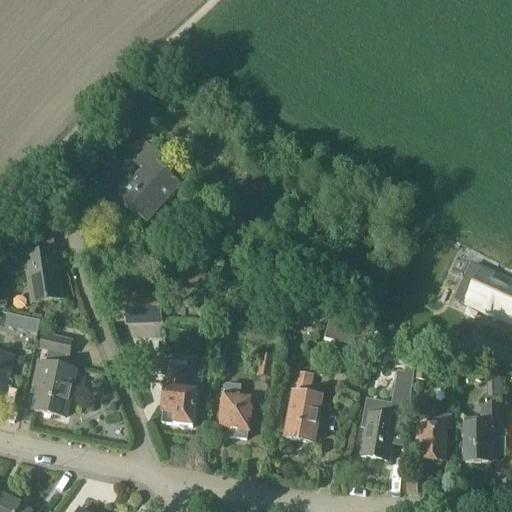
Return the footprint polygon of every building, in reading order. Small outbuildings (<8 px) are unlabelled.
[(139,190),(125,205),(139,217),(140,216),(147,222),(180,185),(162,169),(168,162),(142,138),(126,155),(148,176),(144,181),(139,176),(132,184),(139,190)] [(25,269),(30,305),(61,300),(53,252),(34,255),(32,243),(7,247),(11,271),(25,269)] [(479,312),(511,327),(511,283),(506,280),(473,265),(456,301),(479,312)] [(160,327),(159,288),(124,289),(125,328),(160,327)] [(325,329),(329,311),(290,306),(287,322),(325,329)] [(8,316),(5,329),(13,330),(16,317),(8,316)] [(325,341),(364,351),(370,328),(331,318),(325,341)] [(51,352),(48,366),(46,366),(36,412),(68,419),(77,372),(65,370),(68,355),(71,355),(73,343),(45,337),(42,350),(51,352)] [(448,356),(447,361),(453,362),(464,365),(465,360),(467,352),(467,350),(450,346),(450,348),(448,356)] [(13,358),(0,355),(0,404),(2,405),(13,358)] [(432,358),(418,356),(415,381),(429,383),(432,358)] [(261,357),(258,378),(273,379),(275,358),(261,357)] [(397,418),(407,420),(416,362),(408,360),(405,375),(399,374),(393,407),(367,402),(362,430),(366,431),(360,459),(388,465),(397,424),(397,418)] [(166,390),(161,425),(192,429),(197,394),(184,392),(187,370),(169,368),(166,390)] [(502,375),(488,376),(488,398),(502,398),(502,375)] [(294,394),(295,395),(287,439),(314,444),(322,401),(310,399),(314,379),(309,378),(297,376),(295,388),(294,394)] [(226,387),(224,398),(223,398),(220,429),(230,431),(229,440),(246,442),(247,433),(248,432),(251,402),(237,401),(238,389),(226,387)] [(491,464),(490,436),(502,435),(501,406),(481,407),(481,420),(463,421),(464,429),(465,465),(491,464)] [(429,430),(416,430),(416,443),(420,443),(419,464),(446,465),(446,431),(450,431),(450,418),(429,418),(429,430)] [(0,511),(14,511),(17,506),(0,497),(0,511)]
